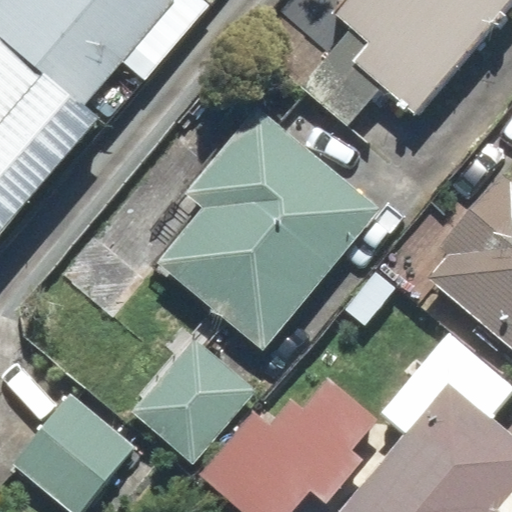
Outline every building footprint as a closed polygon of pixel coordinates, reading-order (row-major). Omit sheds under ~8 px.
[(208,0),(0,0),(0,240),(138,95),(118,76),(148,43),(166,60),(216,7),(208,0)] [(511,0),(350,0),(346,4),(366,24),(308,83),(350,126),(392,84),(423,115),(511,25),(511,0)] [(293,121),(255,161),(240,147),(197,192),(217,211),(171,258),(264,348),(392,216),(293,121)] [(511,174),(441,258),(418,238),(385,278),(422,309),(450,276),(511,328),(511,174)] [(265,387),(206,336),(141,410),(200,461),(265,387)] [(511,511),(505,506),(511,497),(511,425),(469,387),(355,511),(511,511)] [(87,511),(142,447),(78,394),(20,464),(76,511),(87,511)] [(302,511),(344,460),(271,403),(212,478),(255,511),(302,511)]
